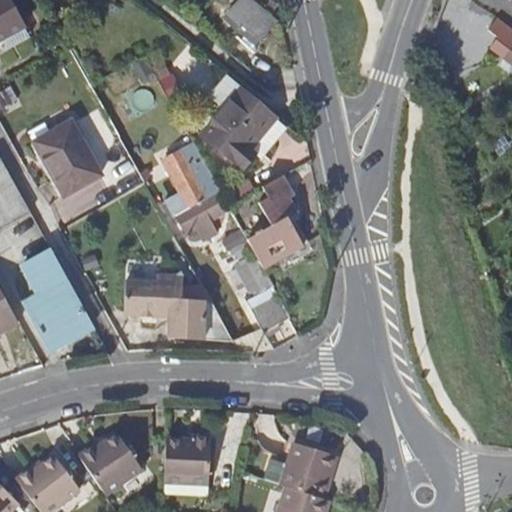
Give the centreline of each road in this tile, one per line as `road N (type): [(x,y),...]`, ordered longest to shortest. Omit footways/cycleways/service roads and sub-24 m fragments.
road 1 (track): [(463,448),(467,437),(425,364),(409,278),(405,187),(416,102),(408,88)]
road 2 (unknown): [(122,382),(74,266),(0,134)]
road 3 (residential): [(190,380),(328,400),(360,411),(396,439)]
road 4 (residential): [(0,413),(66,391),(190,380)]
road 5 (residential): [(358,258),(386,122),(387,77)]
road 6 (residential): [(330,121),(358,258)]
road 7 (residential): [(325,360),(281,376),(190,380)]
road 8 (residential): [(304,0),(330,121)]
